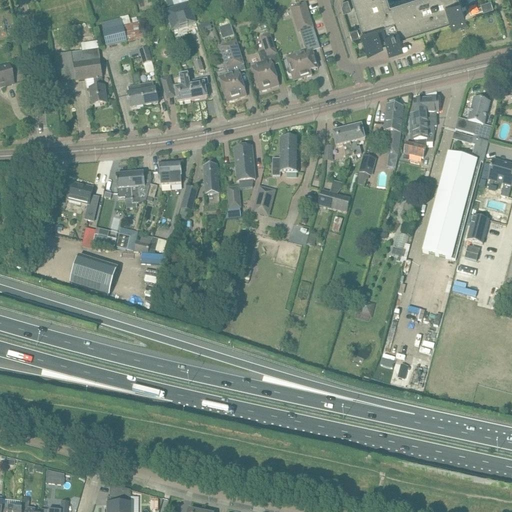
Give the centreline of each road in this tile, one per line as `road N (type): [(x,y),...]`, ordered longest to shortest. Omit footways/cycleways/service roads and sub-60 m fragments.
road 1 (track): [(0,394),(511,501)]
road 2 (motorway): [(412,420),(0,287)]
road 3 (motorway): [(412,420),(0,322)]
road 4 (motorway): [(175,393),(511,466)]
road 5 (tertiary): [(43,153),(156,144),(364,96)]
road 6 (residential): [(307,511),(99,460)]
road 7 (motorway): [(0,347),(175,393)]
road 8 (motorway): [(0,370),(175,393)]
road 9 (residential): [(21,0),(43,153)]
road 10 (tertiary): [(364,96),(511,59)]
